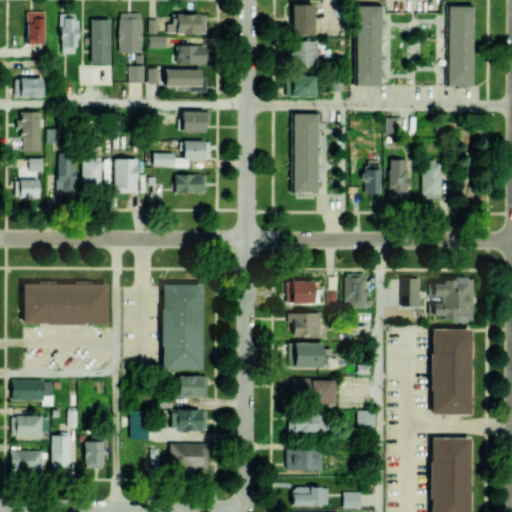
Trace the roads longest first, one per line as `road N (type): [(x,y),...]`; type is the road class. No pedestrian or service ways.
road 1 (residential): [(0,238),(511,241)]
road 2 (residential): [(245,511),(247,0)]
road 3 (residential): [(0,508),(246,510)]
